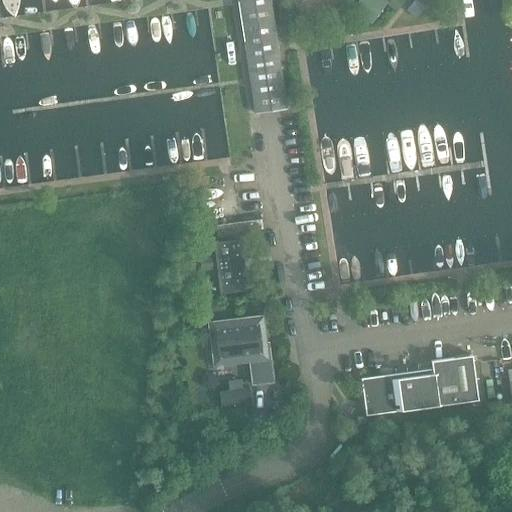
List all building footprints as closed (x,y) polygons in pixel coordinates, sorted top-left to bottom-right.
[(270,0),(239,0),(256,113),(286,109),(270,0)] [(380,0),(358,0),(351,10),(371,24),(386,4),(380,0)] [(402,0),(391,0),(388,5),(397,12),(405,2),(402,0)] [(415,0),(414,0),(405,10),(414,18),(424,7),(415,0)] [(209,178),(196,179),(197,191),(210,190),(209,178)] [(240,241),(215,244),(217,255),(221,292),(246,289),(240,241)] [(209,245),(196,246),(197,258),(211,256),(209,245)] [(211,257),(199,259),(201,272),(213,271),(211,257)] [(183,264),(182,276),(196,277),(197,265),(183,264)] [(215,322),(209,323),(211,344),(214,366),(249,362),(252,385),(273,383),(268,343),(266,343),(262,317),(215,322)] [(367,415),(479,399),(473,354),(432,360),(434,373),(382,380),(381,375),(362,378),(367,415)]
